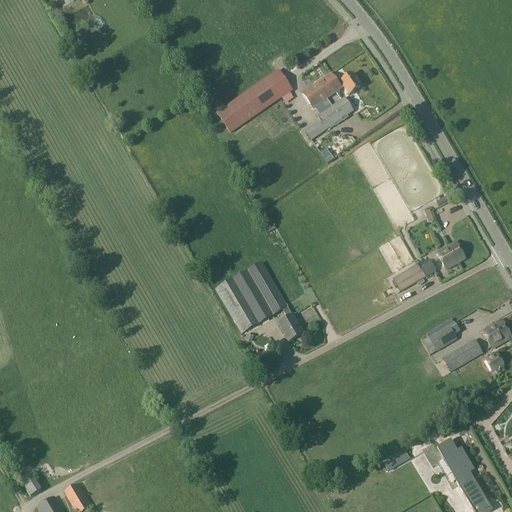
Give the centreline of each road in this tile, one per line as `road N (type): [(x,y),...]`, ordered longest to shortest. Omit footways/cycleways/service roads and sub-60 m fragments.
road 1 (unclassified): [(505,252),(29,511)]
road 2 (tertiary): [(505,252),(372,31),(345,0)]
